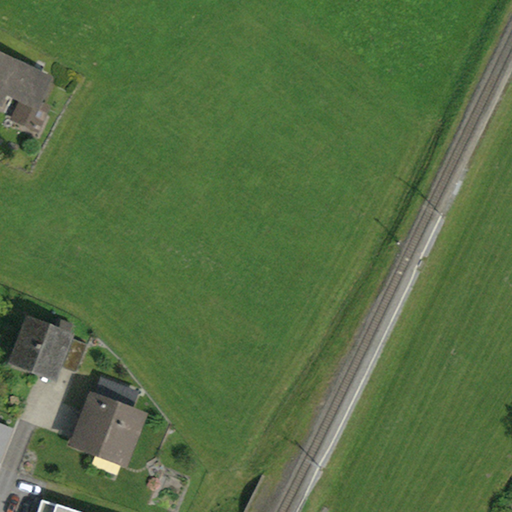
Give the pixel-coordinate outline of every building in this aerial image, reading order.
[(34,103),(45,79),(0,58),(0,99),(4,91),(24,100),(34,104),(34,103)] [(34,104),(24,100),(15,120),(35,129),(45,108),(34,103),(34,104)] [(29,322),(14,362),(53,378),(72,325),(58,320),(53,332),(29,322)] [(87,345),(74,340),(63,368),(77,373),(87,345)] [(127,414),(135,393),(103,381),(88,415),(81,412),(76,424),(83,427),(77,441),(124,459),(139,419),(127,414)] [(121,466),(124,459),(77,441),(83,427),(76,424),(68,446),(121,466)] [(72,511),(43,502),(38,511),(72,511)]
